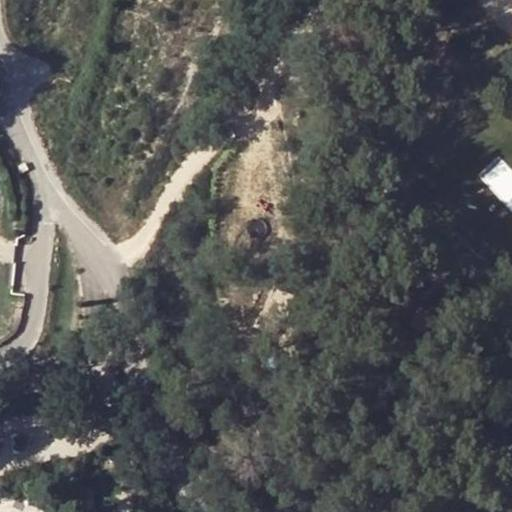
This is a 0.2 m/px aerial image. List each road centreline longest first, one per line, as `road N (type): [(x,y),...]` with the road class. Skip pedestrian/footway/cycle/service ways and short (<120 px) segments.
road 1 (residential): [(43,176),(93,236),(200,511)]
road 2 (residential): [(0,364),(14,358),(35,301),(43,176)]
